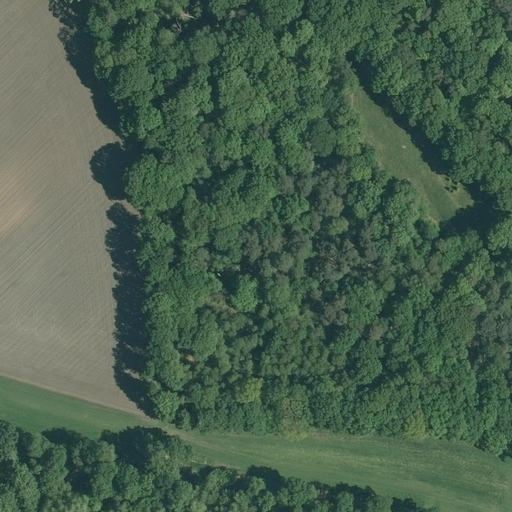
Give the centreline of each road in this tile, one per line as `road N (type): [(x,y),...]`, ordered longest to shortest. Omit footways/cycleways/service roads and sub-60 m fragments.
road 1 (track): [(475,231),(332,52),(322,11)]
road 2 (track): [(142,202),(286,64),(322,11)]
road 3 (track): [(475,231),(472,382),(485,425),(511,432)]
